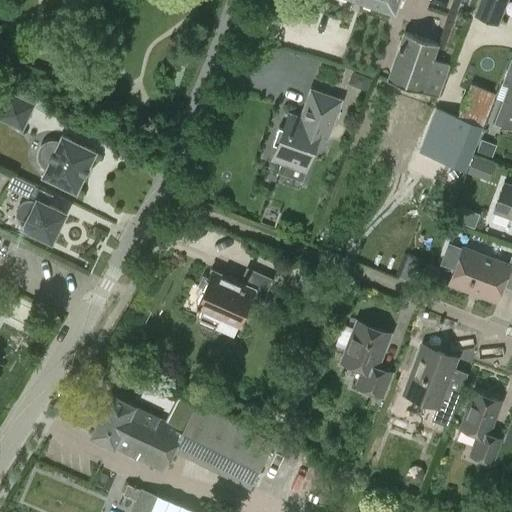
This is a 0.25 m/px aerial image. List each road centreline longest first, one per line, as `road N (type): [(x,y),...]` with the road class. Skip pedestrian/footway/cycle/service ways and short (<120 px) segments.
road 1 (residential): [(0,469),(135,233),(233,0)]
road 2 (unknown): [(29,418),(242,511)]
road 3 (residential): [(511,336),(334,265)]
